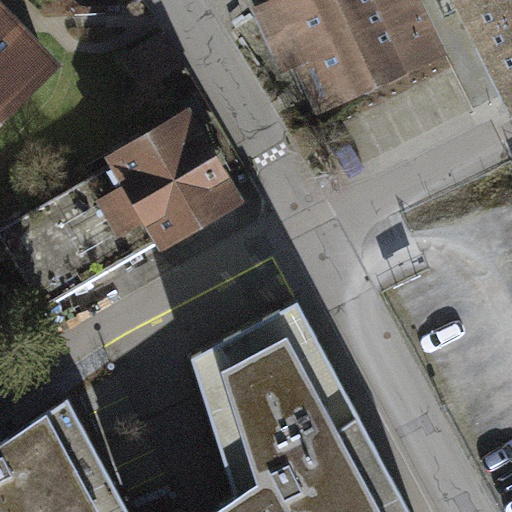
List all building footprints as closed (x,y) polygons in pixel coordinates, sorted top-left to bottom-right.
[(414,0),(281,0),(264,9),(291,66),(318,53),(339,98),(439,52),(414,0)] [(511,0),(461,0),(511,101),(511,0)] [(0,111),(48,65),(0,15),(0,111)] [(144,87),(178,65),(158,35),(124,57),(144,87)] [(76,288),(233,197),(187,119),(0,227),(0,237),(27,283),(62,263),(76,288)] [(236,496),(360,417),(297,300),(191,357),(236,496)] [(129,511),(68,397),(0,442),(0,511),(129,511)] [(410,511),(360,417),(236,496),(212,511),(410,511)]
